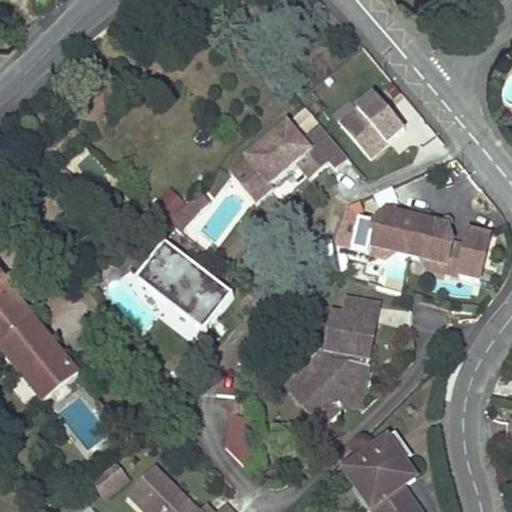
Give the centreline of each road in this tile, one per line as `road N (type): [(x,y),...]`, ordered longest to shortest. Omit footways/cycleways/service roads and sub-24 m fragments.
road 1 (residential): [(488,345),(447,333),(418,374),(298,491),(265,499),(218,461),(198,423),(141,404),(59,304)]
road 2 (residential): [(480,511),(463,408),(488,345)]
road 3 (residential): [(338,203),(374,195),(474,144)]
road 4 (secondary): [(99,0),(0,97)]
